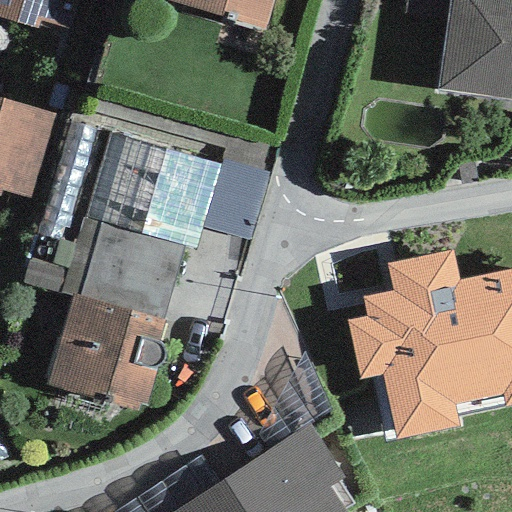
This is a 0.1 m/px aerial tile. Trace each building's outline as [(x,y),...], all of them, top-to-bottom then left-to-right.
[(63,28),(71,0),(0,0),(0,18),(36,30),(40,21),(63,28)] [(161,0),(263,30),(271,0),(161,0)] [(448,0),(405,0),(404,15),(446,20),(448,0)] [(511,0),(448,0),(446,20),(436,91),(511,101),(511,0)] [(29,199),(54,115),(0,98),(0,195),(1,191),(29,199)] [(220,166),(109,134),(84,218),(183,247),(194,250),(220,166)] [(162,322),(183,247),(84,218),(81,217),(59,293),(69,296),(78,298),(162,322)] [(511,405),(511,269),(459,281),(451,251),(386,264),(392,291),(362,299),(365,318),(346,322),(359,379),(381,376),(395,440),(458,426),(454,406),(502,395),(505,407),(511,405)] [(160,344),(166,323),(162,322),(78,298),(69,296),(42,384),(137,411),(139,405),(145,406),(153,369),(157,367),(161,364),(163,359),(163,353),(163,348),(160,344)] [(344,478),(309,425),(172,511),(344,511),(329,488),(344,478)]
